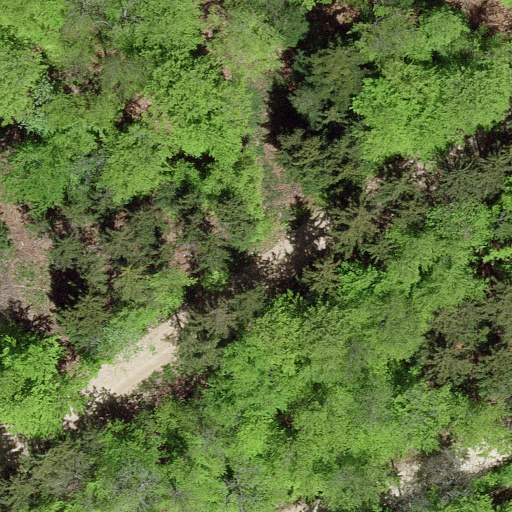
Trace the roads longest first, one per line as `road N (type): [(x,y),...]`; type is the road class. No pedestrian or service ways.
road 1 (track): [(0,449),(511,98)]
road 2 (track): [(511,444),(341,511)]
